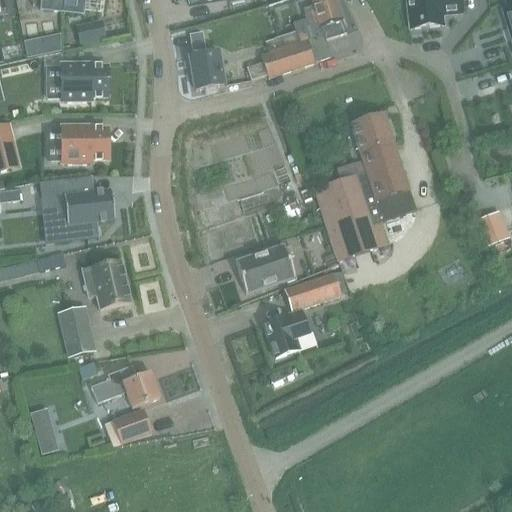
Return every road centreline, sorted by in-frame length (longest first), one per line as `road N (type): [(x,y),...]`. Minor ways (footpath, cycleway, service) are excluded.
road 1 (residential): [(261,511),(173,252),(161,187),(166,116)]
road 2 (residential): [(166,116),(377,59),(350,0)]
